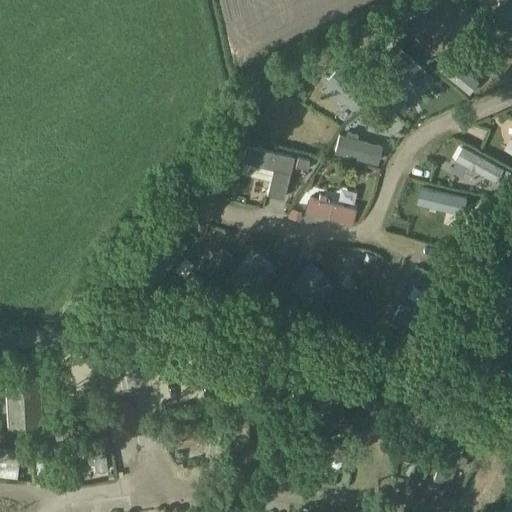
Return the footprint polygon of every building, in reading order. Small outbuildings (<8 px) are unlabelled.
[(511,0),(505,0),(495,7),(505,22),(511,17),(511,0)] [(511,52),(511,33),(507,31),(498,43),(511,52)] [(396,44),(375,66),(406,95),(427,73),(396,44)] [(460,57),(456,62),(448,56),(438,68),(470,93),(480,81),(463,68),(467,63),(460,57)] [(336,69),(326,82),(359,110),(370,97),(336,69)] [(298,88),(294,95),(301,100),(306,92),(298,88)] [(314,115),(319,102),(306,98),(302,110),(314,115)] [(340,137),(336,154),(374,163),(379,147),(355,141),(356,135),(347,133),(345,138),(340,137)] [(246,145),(242,161),(272,168),(269,180),(266,193),(283,197),(292,155),(246,145)] [(456,160),(496,182),(504,169),(463,147),(456,160)] [(307,169),(309,161),(297,158),(295,167),(307,169)] [(415,169),(412,183),(424,185),(426,171),(415,169)] [(418,203),(463,213),(467,197),(422,187),(418,203)] [(351,222),(354,208),(307,198),(304,212),(351,222)] [(289,208),(287,218),(299,221),(301,211),(289,208)] [(130,259),(140,268),(143,265),(159,277),(185,244),(170,231),(159,245),(148,237),(130,259)] [(190,285),(201,294),(232,255),(221,246),(190,285)] [(311,261),(290,288),(318,310),(339,283),(311,261)] [(333,273),(344,279),(350,267),(338,262),(333,273)] [(276,275),(262,265),(250,281),(238,272),(228,286),(240,294),(235,300),(243,306),(248,300),(254,305),(276,275)] [(150,288),(155,282),(148,277),(143,283),(150,288)] [(174,291),(180,283),(173,277),(167,285),(174,291)] [(420,335),(438,298),(423,291),(412,314),(398,307),(391,321),(420,335)] [(231,383),(229,372),(217,373),(219,384),(231,383)] [(40,379),(5,380),(8,427),(43,425),(40,379)] [(267,437),(261,385),(245,387),(251,439),(267,437)] [(302,399),(326,408),(322,417),(335,422),(343,400),(307,387),(302,399)] [(106,405),(112,437),(130,433),(124,401),(106,405)] [(407,409),(399,454),(416,458),(425,412),(407,409)] [(434,411),(433,421),(444,423),(445,413),(434,411)] [(202,418),(162,426),(167,451),(207,443),(207,441),(203,421),(202,418)] [(211,420),(203,421),(207,441),(214,440),(211,420)] [(66,429),(54,430),(55,438),(67,437),(66,429)] [(450,433),(432,481),(447,487),(456,464),(462,466),(466,456),(460,454),(466,439),(459,436),(459,437),(450,433)] [(480,434),(461,474),(474,481),(494,440),(480,434)] [(95,471),(108,469),(103,437),(90,439),(91,448),(93,462),(95,471)] [(37,477),(49,476),(48,457),(46,441),(34,442),(37,477)] [(18,463),(0,460),(0,459),(1,450),(0,449),(0,474),(16,477),(18,463)] [(23,499),(26,487),(7,482),(4,495),(23,499)] [(241,511),(232,497),(208,511),(241,511)]
